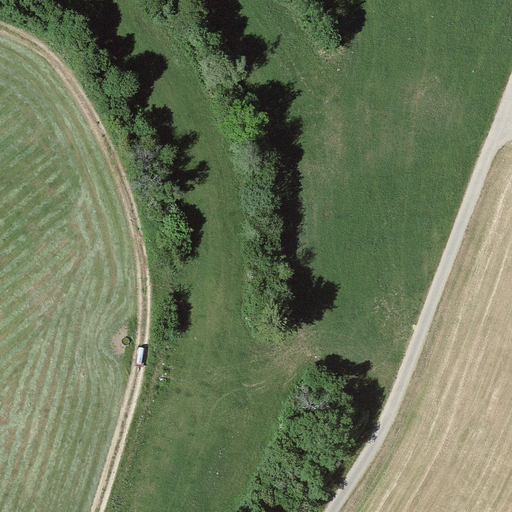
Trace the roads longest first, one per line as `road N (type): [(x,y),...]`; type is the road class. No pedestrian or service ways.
road 1 (track): [(98,511),(139,354),(136,236),(126,187),(73,80),(0,27)]
road 2 (track): [(332,511),(383,432),(511,96)]
